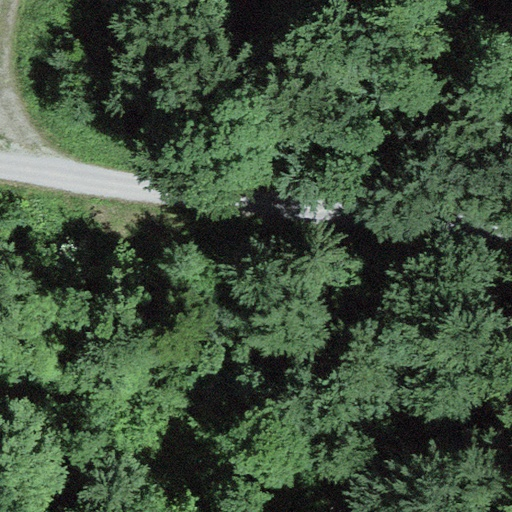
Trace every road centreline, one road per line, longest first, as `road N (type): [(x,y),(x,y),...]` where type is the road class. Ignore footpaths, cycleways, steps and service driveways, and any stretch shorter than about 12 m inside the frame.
road 1 (track): [(510,234),(0,163)]
road 2 (track): [(511,356),(295,511)]
